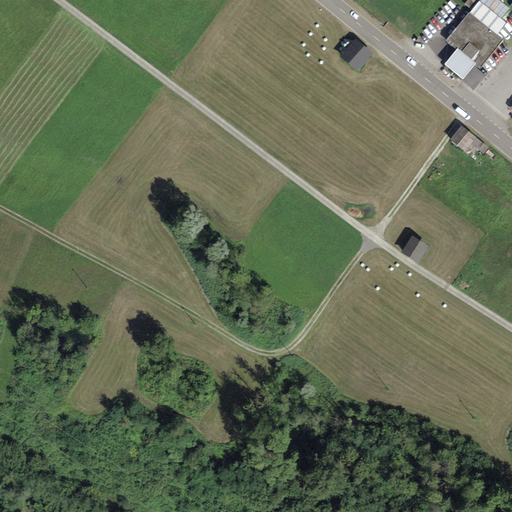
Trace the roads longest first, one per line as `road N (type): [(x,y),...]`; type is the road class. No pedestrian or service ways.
road 1 (track): [(0,208),(251,348),(278,352),(302,335),(467,111)]
road 2 (unclassified): [(511,328),(372,238),(60,0)]
road 3 (secondary): [(329,0),(511,147)]
